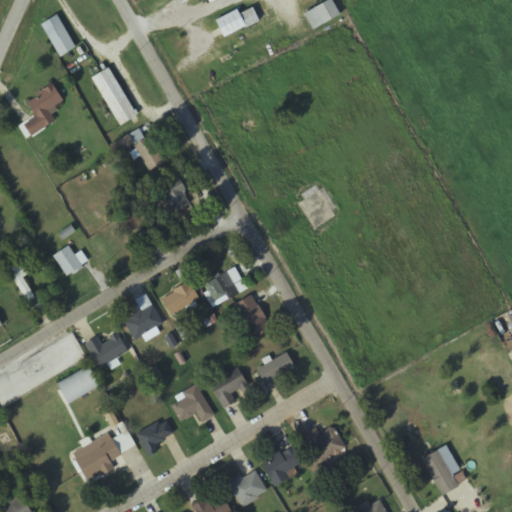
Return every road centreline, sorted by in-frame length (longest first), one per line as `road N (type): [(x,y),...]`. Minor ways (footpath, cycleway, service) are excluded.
road 1 (residential): [(412,511),(239,221)]
road 2 (residential): [(239,221),(0,363)]
road 3 (residential): [(115,511),(335,379)]
road 4 (residential): [(239,221),(116,0)]
